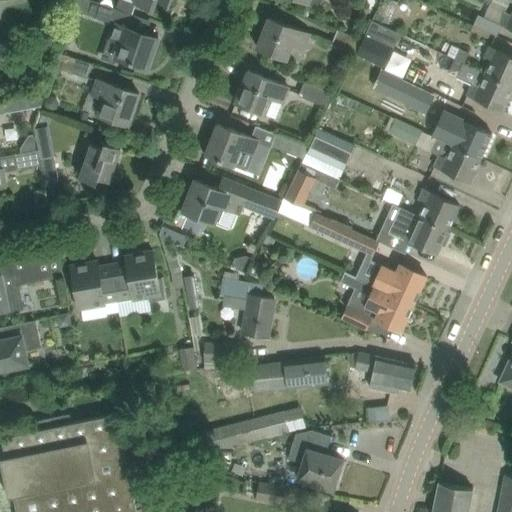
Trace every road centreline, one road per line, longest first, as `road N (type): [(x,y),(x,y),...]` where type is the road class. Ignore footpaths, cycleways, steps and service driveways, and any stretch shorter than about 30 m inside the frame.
road 1 (residential): [(0,234),(124,212),(142,201),(225,0)]
road 2 (residential): [(394,511),(417,439),(511,237)]
